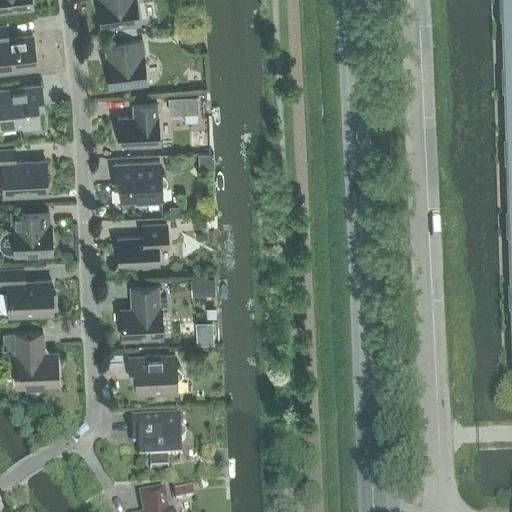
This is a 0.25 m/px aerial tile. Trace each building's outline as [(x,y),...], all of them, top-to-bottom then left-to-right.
[(0,0),(0,10),(33,6),(31,0),(0,0)] [(101,0),(102,4),(99,5),(102,27),(139,22),(136,0),(101,0)] [(511,0),(501,0),(511,316),(511,0)] [(0,24),(0,72),(37,67),(32,34),(8,37),(6,24),(0,24)] [(107,45),(109,64),(107,64),(110,87),(147,81),(141,40),(107,45)] [(0,127),(23,125),(23,129),(40,127),(38,109),(44,109),(41,84),(0,88),(0,127)] [(173,111),(183,112),(184,96),(173,95),(173,111)] [(197,96),(184,97),(184,113),(198,112),(197,96)] [(134,116),(118,117),(119,145),(159,143),(157,103),(133,104),(134,116)] [(0,148),(0,162),(2,162),(3,196),(47,193),(46,160),(15,161),(14,148),(0,148)] [(162,199),(161,187),(164,186),(166,184),(167,181),(167,178),(166,176),(164,174),(161,174),(160,161),(114,163),(115,188),(121,188),(122,201),(162,199)] [(13,212),(14,254),(52,252),(51,230),(48,230),(47,210),(13,212)] [(167,222),(143,224),(143,236),(117,237),(119,265),(159,263),(158,247),(168,246),(167,222)] [(0,268),(0,282),(7,282),(9,315),(53,313),(53,309),(57,309),(56,294),(52,294),(51,280),(25,281),(24,267),(0,268)] [(182,288),(196,287),(195,273),(159,275),(160,300),(183,299),(182,288)] [(213,277),(202,278),(203,293),(214,292),(213,277)] [(121,308),(122,339),(162,337),(161,306),(159,306),(158,285),(130,286),(132,308),(121,308)] [(212,321),(196,322),(197,344),(214,342),(212,321)] [(15,353),(16,386),(28,385),(29,389),(33,391),(37,391),(41,389),(42,385),(58,384),(57,351),(44,352),(43,331),(4,332),(4,347),(16,347),(16,353),(15,353)] [(175,353),(129,356),(130,380),(136,380),(137,394),(177,392),(176,379),(179,378),(181,376),(182,373),(182,371),(180,368),(178,367),(176,366),(175,353)] [(178,429),(178,416),(132,418),(133,443),(139,443),(140,458),(180,456),(179,441),(182,441),(184,439),(185,436),(185,433),(183,431),(181,429),(178,429)] [(174,487),(176,500),(192,497),(190,485),(174,487)] [(140,494),(143,511),(171,511),(172,511),(168,511),(163,490),(140,494)]
